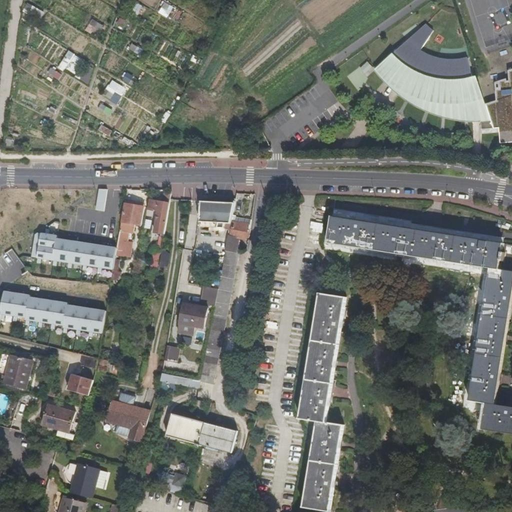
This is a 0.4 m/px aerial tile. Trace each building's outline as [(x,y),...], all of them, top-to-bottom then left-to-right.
[(127,11),(138,17),(141,12),(135,9),(138,4),(133,1),(131,6),(130,6),(127,11)] [(35,14),(38,8),(28,3),(25,9),(35,14)] [(171,6),(166,3),(163,8),(168,11),(171,6)] [(104,26),(94,19),(90,25),(101,31),(104,26)] [(471,80),(466,60),(454,63),(447,63),(438,61),(431,60),(425,57),(421,54),(419,53),(432,34),(429,32),(424,27),(373,73),(382,83),(387,88),(392,93),(397,97),(403,101),(409,105),(415,109),(421,112),(432,116),(440,119),(449,121),(461,123),(471,124),(479,124),(471,80)] [(39,44),(43,47),(47,41),(43,38),(39,44)] [(153,50),(157,53),(164,44),(159,40),(153,50)] [(133,44),(130,49),(141,55),(144,50),(133,44)] [(77,64),(80,59),(75,55),(72,61),(77,64)] [(367,61),(360,68),(367,76),(375,69),(367,61)] [(58,72),(53,68),(49,73),(54,77),(58,72)] [(511,72),(507,74),(508,84),(508,88),(505,88),(504,82),(494,85),(496,104),(484,107),(490,123),(479,124),(480,133),(498,131),(498,135),(498,138),(499,139),(500,140),(501,141),(503,142),(505,142),(506,142),(507,142),(509,141),(510,141),(511,140),(511,139),(511,138),(511,72)] [(129,84),(133,78),(127,74),(123,80),(129,84)] [(484,107),(475,79),(471,80),(479,124),(490,123),(484,107)] [(170,100),(175,103),(180,93),(174,90),(170,100)] [(107,97),(117,103),(120,97),(111,91),(107,97)] [(111,116),(114,111),(102,104),(99,109),(111,116)] [(55,115),(58,110),(53,106),(49,112),(55,115)] [(50,124),(45,121),(42,126),(47,130),(50,124)] [(110,137),(113,131),(103,125),(99,130),(110,137)] [(150,139),(154,132),(149,129),(144,136),(150,139)] [(511,145),(511,138),(511,139),(511,140),(510,141),(509,141),(507,142),(506,142),(505,142),(503,142),(501,141),(500,140),(499,139),(498,138),(499,147),(511,145)] [(107,189),(99,189),(95,209),(103,209),(107,189)] [(155,233),(165,235),(171,204),(172,196),(165,195),(163,202),(150,200),(149,209),(159,211),(155,233)] [(232,225),(236,204),(201,201),(199,223),(232,225)] [(143,206),(125,203),(118,246),(126,248),(127,242),(129,234),(136,235),(137,225),(140,226),(143,206)] [(248,240),(249,231),(251,231),(252,223),(249,223),(250,220),(237,218),(236,223),(234,223),(232,236),(230,236),(227,252),(241,254),(241,250),(239,250),(242,239),(248,240)] [(511,294),(511,245),(329,218),(325,246),(404,257),(489,269),(482,317),(470,402),(487,405),(484,430),(511,434),(511,407),(496,405),(511,294)] [(39,260),(114,269),(116,260),(116,257),(118,248),(57,240),(58,237),(42,235),(41,239),(35,239),(33,255),(39,256),(39,260)] [(126,248),(118,246),(118,248),(116,257),(131,259),(134,243),(127,242),(126,248)] [(169,270),(171,255),(163,250),(161,258),(159,269),(169,270)] [(216,385),(241,254),(227,252),(220,290),(216,307),(202,382),(216,385)] [(159,269),(161,258),(154,256),(151,271),(159,272),(159,269)] [(114,269),(112,281),(117,282),(122,277),(123,274),(120,273),(122,261),(116,260),(114,269)] [(123,291),(133,293),(135,281),(125,279),(123,291)] [(216,307),(220,290),(205,287),(202,304),(216,307)] [(104,333),(107,311),(68,306),(69,304),(30,299),(31,298),(10,295),(10,301),(5,301),(4,306),(0,305),(0,327),(2,328),(2,322),(3,317),(7,317),(16,318),(20,319),(29,320),(28,322),(32,322),(41,323),(45,324),(54,325),(58,325),(67,327),(66,329),(70,329),(79,330),(83,331),(91,332),(95,332),(104,333)] [(312,511),(331,511),(344,428),(325,426),(340,321),(343,301),(317,297),(299,423),(317,426),(305,511),(312,511)] [(204,331),(208,309),(184,305),(179,333),(188,335),(190,328),(195,329),(204,331)] [(181,359),(183,346),(171,344),(169,357),(181,359)] [(27,388),(33,360),(11,355),(5,383),(27,388)] [(98,370),(99,359),(84,355),(81,366),(98,370)] [(70,388),(92,394),(96,378),(74,373),(70,388)] [(163,374),(160,390),(168,393),(171,381),(173,381),(174,377),(163,374)] [(200,390),(202,382),(189,380),(188,388),(200,390)] [(134,408),(137,398),(121,394),(119,404),(134,408)] [(143,445),(151,413),(134,408),(119,404),(113,402),(107,422),(119,426),(133,430),(130,439),(130,441),(143,445)] [(71,433),(78,411),(50,404),(44,425),(71,433)] [(233,455),(239,433),(174,415),(168,437),(233,455)] [(130,439),(133,430),(119,426),(116,435),(130,439)] [(150,448),(144,473),(141,483),(147,485),(150,472),(151,473),(154,462),(152,462),(155,449),(150,448)] [(95,498),(102,469),(81,463),(73,492),(94,498),(95,498)] [(176,474),(176,493),(184,493),(184,474),(176,474)] [(226,508),(233,510),(237,495),(230,493),(226,508)] [(86,511),(89,503),(68,497),(65,507),(64,506),(61,511),(86,511)]
